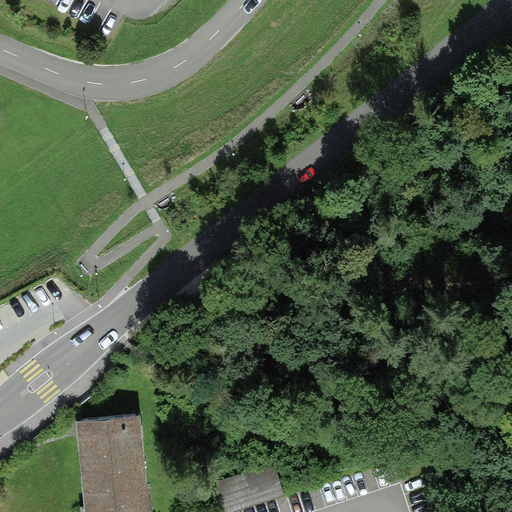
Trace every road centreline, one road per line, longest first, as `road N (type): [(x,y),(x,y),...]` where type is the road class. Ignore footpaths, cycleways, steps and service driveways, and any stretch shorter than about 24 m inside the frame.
road 1 (tertiary): [(510,0),(0,409)]
road 2 (track): [(151,288),(237,295),(511,276)]
road 3 (residential): [(0,52),(81,84),(142,80),(188,61),(249,0)]
